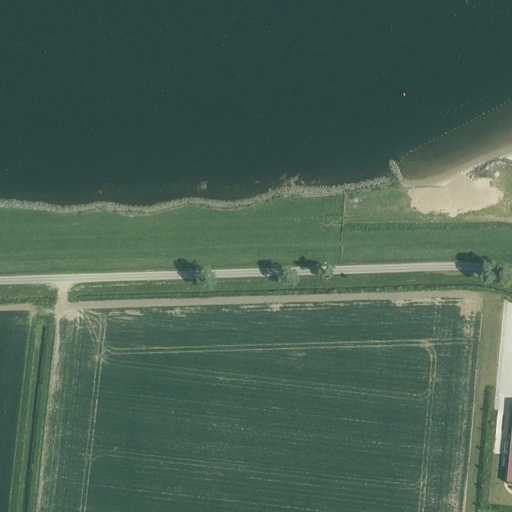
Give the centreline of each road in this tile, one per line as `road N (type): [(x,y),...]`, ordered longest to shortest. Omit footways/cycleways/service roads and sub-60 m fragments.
road 1 (unclassified): [(511,272),(463,266),(0,282)]
road 2 (track): [(62,280),(43,458)]
